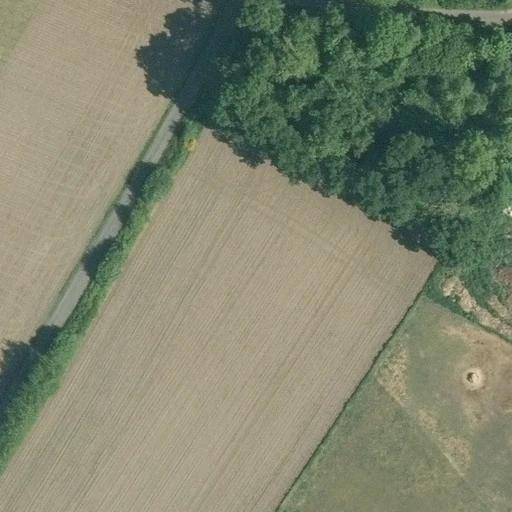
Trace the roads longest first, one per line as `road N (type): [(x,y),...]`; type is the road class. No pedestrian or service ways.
road 1 (track): [(0,313),(127,116),(189,0)]
road 2 (unclassified): [(511,20),(299,4)]
